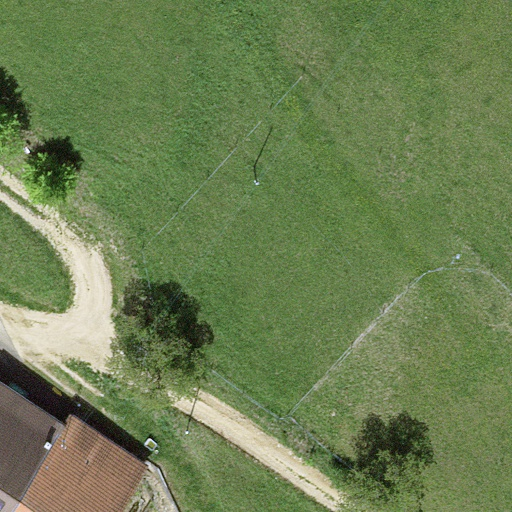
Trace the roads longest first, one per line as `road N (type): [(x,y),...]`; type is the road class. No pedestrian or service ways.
road 1 (track): [(364,511),(212,411),(86,354)]
road 2 (track): [(86,354),(86,288),(55,227),(0,177)]
